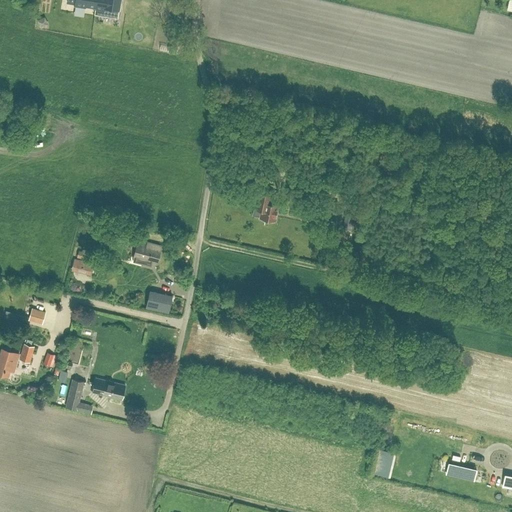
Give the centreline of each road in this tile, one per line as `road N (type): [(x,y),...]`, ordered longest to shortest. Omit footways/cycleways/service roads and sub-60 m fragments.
road 1 (unclassified): [(196,0),(196,46),(215,129),(183,323)]
road 2 (track): [(337,271),(198,240)]
